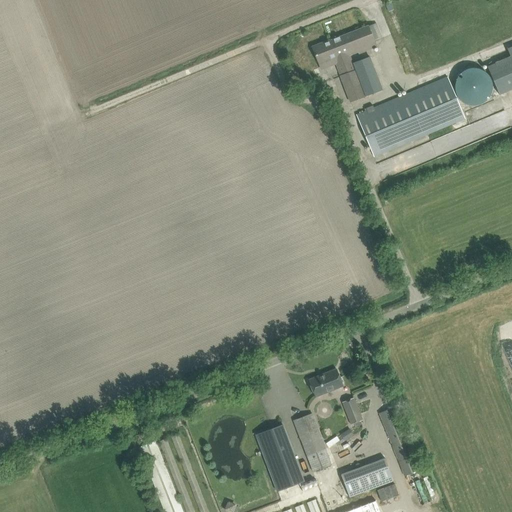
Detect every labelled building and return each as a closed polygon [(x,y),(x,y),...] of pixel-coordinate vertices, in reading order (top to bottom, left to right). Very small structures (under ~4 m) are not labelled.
[(313,47),(319,63),(334,58),(351,102),(382,90),(369,56),(352,63),(349,55),(357,52),(358,54),(377,47),(374,41),(382,38),(376,22),(368,26),(368,25),(331,40),(313,47)] [(511,46),(508,48),(511,57),(488,67),(499,94),(511,89),(511,46)] [(455,85),(455,87),(455,88),(455,90),(455,91),(456,93),(457,95),(457,96),(458,97),(459,99),(460,100),(462,101),(463,102),(464,103),(466,104),(467,104),(469,105),(471,105),(472,105),(474,105),(476,105),(477,105),(479,105),(480,104),(482,103),(483,103),(485,102),(486,101),(487,99),(488,98),(489,97),(490,95),(491,94),(491,92),(492,91),(492,89),(492,88),(492,86),(492,84),(492,83),(492,81),(491,80),(490,78),(490,77),(489,75),(488,74),(487,73),(485,72),(484,71),(483,70),(481,69),(480,69),(478,68),(477,68),(475,68),(473,68),(472,68),(470,68),(469,68),(467,69),(465,70),(464,70),(463,71),(461,72),(460,73),(459,75),(458,76),(457,77),(457,79),(456,80),(455,82),(455,83),(455,85)] [(448,77),(366,111),(357,115),(374,157),(465,119),(448,77)] [(511,113),(379,161),(385,176),(511,129),(511,113)] [(344,386),(337,369),(309,380),(316,397),(344,386)] [(342,402),(351,425),(363,420),(354,397),(342,402)] [(394,407),(380,413),(405,476),(420,470),(394,407)] [(294,420),(307,455),(313,471),(332,465),(325,448),(312,414),(294,420)] [(265,438),(258,440),(277,491),(304,481),(283,424),(263,432),(265,438)] [(336,443),(338,446),(354,435),(350,428),(341,434),(341,435),(334,439),(326,443),(329,448),(336,443)] [(201,511),(208,511),(179,433),(173,435),(201,511)] [(166,438),(159,440),(168,463),(175,460),(166,438)] [(183,511),(157,439),(142,444),(165,511),(183,511)] [(341,474),(350,497),(394,481),(385,457),(341,474)] [(394,482),(376,489),(381,501),(399,494),(394,482)] [(346,511),(380,511),(376,501),(346,511)] [(224,511),(236,511),(237,503),(225,502),(224,511)]
